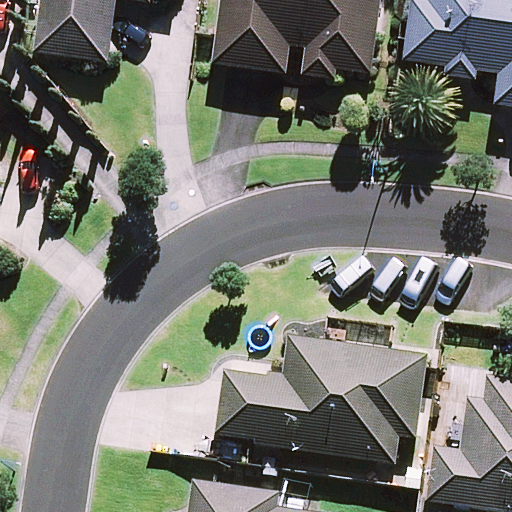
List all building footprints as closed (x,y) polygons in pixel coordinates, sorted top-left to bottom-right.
[(115,67),(125,2),(160,7),(160,0),(49,0),(42,56),(115,67)] [(311,79),(344,83),(345,73),(379,77),(389,0),(230,0),(222,68),(295,78),(298,50),(315,52),(311,79)] [(416,0),(408,61),(451,67),(449,76),(481,80),(482,71),(502,74),(498,104),(511,106),(511,0),(433,0),(429,0),(416,0)] [(394,349),(293,336),(288,377),(229,369),(220,435),(254,439),(258,440),(257,445),(401,464),(405,437),(421,439),(431,368),(433,354),(394,349)] [(438,445),(431,500),(511,511),(511,377),(491,374),(487,399),(472,397),(464,449),(438,445)] [(218,483),(199,480),(194,511),(312,511),(282,508),(284,492),(218,483)]
